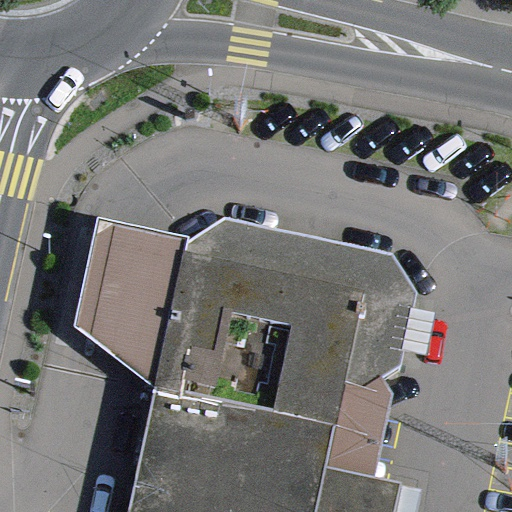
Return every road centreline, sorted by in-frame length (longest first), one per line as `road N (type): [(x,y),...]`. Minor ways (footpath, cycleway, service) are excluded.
road 1 (unknown): [(511,237),(456,199),(352,168),(279,158),(179,163),(151,184),(135,220),(121,372)]
road 2 (residential): [(104,35),(373,43)]
road 3 (unknown): [(511,290),(466,511)]
road 4 (unknown): [(14,511),(121,372)]
road 5 (primary): [(0,194),(52,59)]
road 6 (residential): [(373,43),(511,78)]
road 7 (unknown): [(121,372),(109,511)]
